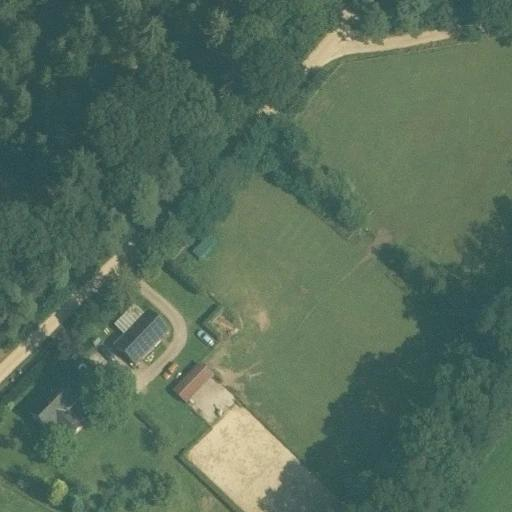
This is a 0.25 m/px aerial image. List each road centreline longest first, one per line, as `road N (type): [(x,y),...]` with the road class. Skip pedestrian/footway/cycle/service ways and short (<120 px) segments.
road 1 (track): [(0,378),(320,54)]
road 2 (track): [(511,20),(320,54)]
